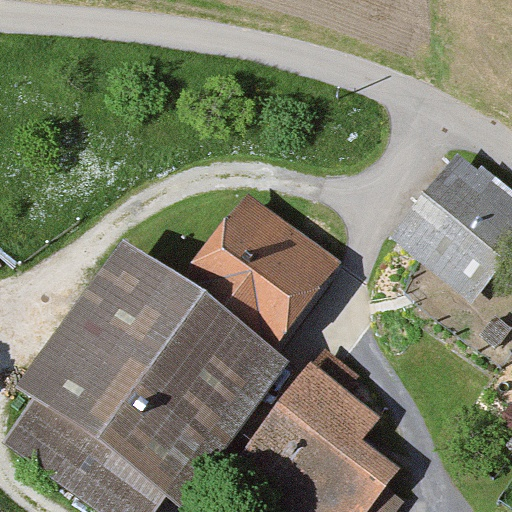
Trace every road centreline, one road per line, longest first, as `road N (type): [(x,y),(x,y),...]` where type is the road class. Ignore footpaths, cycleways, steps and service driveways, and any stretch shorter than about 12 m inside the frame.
road 1 (residential): [(511,147),(246,43),(0,12)]
road 2 (track): [(431,511),(435,483),(347,313),(385,169),(421,107)]
